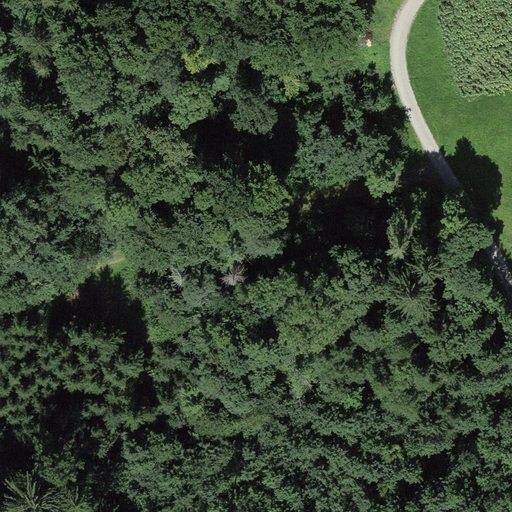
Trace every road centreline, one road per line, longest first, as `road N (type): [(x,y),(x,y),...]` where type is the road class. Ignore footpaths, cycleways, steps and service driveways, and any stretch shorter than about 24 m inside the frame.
road 1 (track): [(447,169),(145,251),(0,301)]
road 2 (track): [(426,0),(409,15),(402,64),(422,130),(511,285)]
